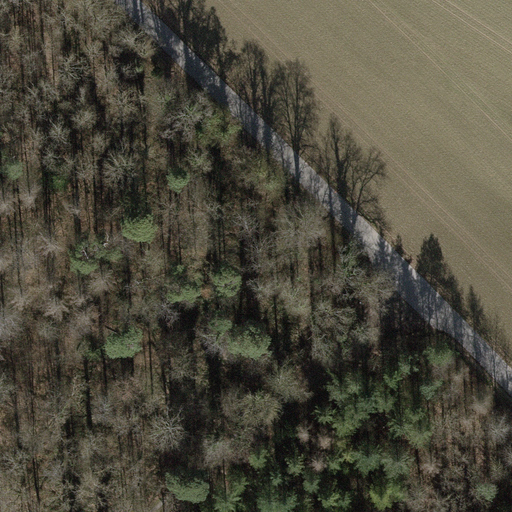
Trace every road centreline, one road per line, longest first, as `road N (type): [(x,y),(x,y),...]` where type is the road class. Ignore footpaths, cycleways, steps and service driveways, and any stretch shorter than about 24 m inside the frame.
road 1 (residential): [(126,0),(511,380)]
road 2 (track): [(417,283),(158,511)]
